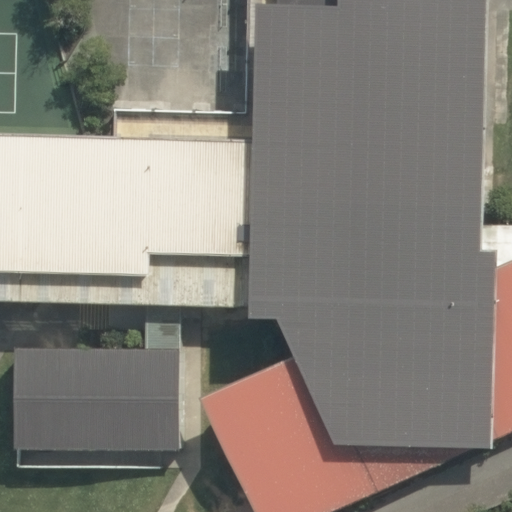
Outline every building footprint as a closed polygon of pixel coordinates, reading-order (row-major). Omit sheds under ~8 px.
[(289,10),(275,10),(271,145),(267,312),(267,324),(292,324),(310,360),(214,403),(262,511),(345,511),(478,451),(503,452),(504,441),(511,436),(511,226),(494,226),(497,0),(352,0),(353,12),(289,10)] [(353,12),(352,0),(289,0),(289,10),(353,12)] [(267,312),(271,145),(0,138),(0,305),(152,309),(187,310),(267,312)] [(152,353),(187,353),(187,310),(152,309),(152,353)] [(187,454),(187,353),(152,353),(24,353),(23,453),(187,454)]
